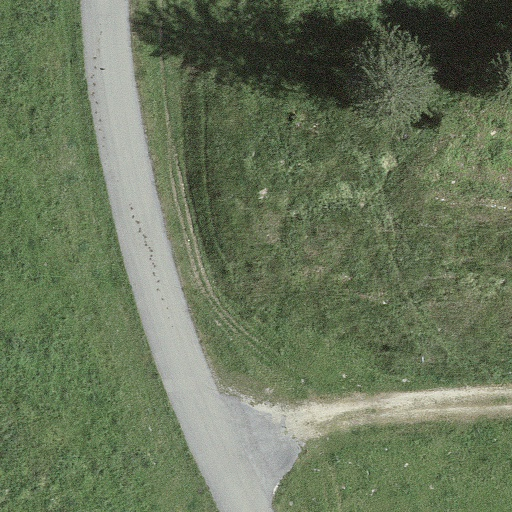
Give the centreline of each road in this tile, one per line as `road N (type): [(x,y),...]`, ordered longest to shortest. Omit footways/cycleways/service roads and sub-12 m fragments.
road 1 (unclassified): [(248,511),(208,435),(141,231),(104,0)]
road 2 (track): [(208,435),(511,396)]
